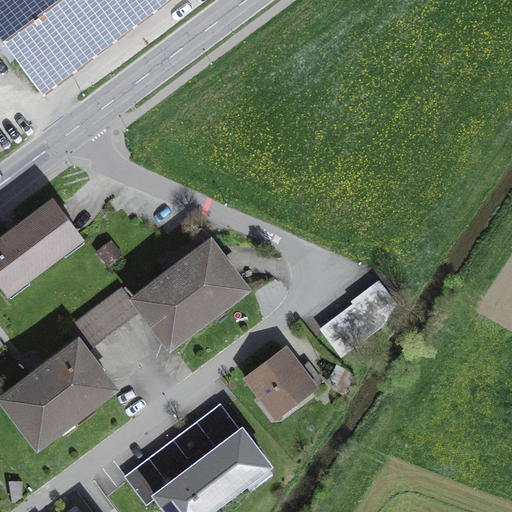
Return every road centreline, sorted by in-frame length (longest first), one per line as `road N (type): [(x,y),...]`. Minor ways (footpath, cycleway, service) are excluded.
road 1 (residential): [(79,124),(137,184),(296,250),(315,278),(304,311),(286,328),(53,511)]
road 2 (secondary): [(246,0),(79,124)]
